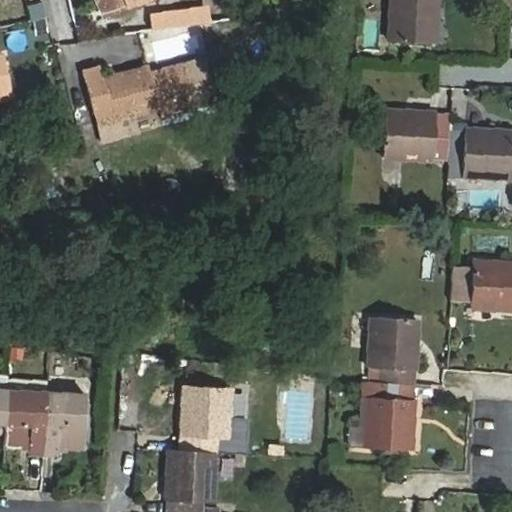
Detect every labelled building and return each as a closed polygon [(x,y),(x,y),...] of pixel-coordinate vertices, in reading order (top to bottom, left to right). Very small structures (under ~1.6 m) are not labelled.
[(98,0),(104,14),(140,0),(98,0)] [(431,21),(432,10),(437,10),(437,0),(389,0),(388,40),(436,42),(437,21),(431,21)] [(0,98),(12,96),(3,55),(0,55),(0,98)] [(83,71),(93,112),(111,108),(113,118),(162,105),(163,110),(195,102),(185,67),(151,75),(150,69),(104,81),(100,66),(83,71)] [(383,156),(433,159),(433,157),(448,158),(450,130),(451,115),(436,114),(436,112),(417,111),(417,116),(406,116),(407,110),(385,109),(383,156)] [(494,177),(511,177),(511,130),(494,129),(494,135),(483,134),(483,129),(465,128),(464,131),(450,130),(448,158),(447,177),(462,178),(462,175),(494,177)] [(511,177),(494,177),(493,189),(511,190),(511,177)] [(502,308),(511,308),(511,261),(471,260),(471,266),(451,265),(449,300),(469,301),(469,307),(491,308),(491,302),(502,303),(502,308)] [(371,316),(368,367),(370,367),(369,381),(411,384),(412,369),(414,369),(415,358),(410,358),(410,351),(415,351),(417,318),(371,316)] [(4,444),(29,446),(29,451),(44,451),(47,392),(47,382),(7,380),(5,422),(4,444)] [(410,449),(411,428),(406,427),(406,416),(412,417),(413,398),(410,398),(411,384),(369,381),(363,381),(360,427),(363,427),(362,447),(410,449)] [(181,435),(184,435),(184,449),(215,450),(243,451),(243,436),(228,435),(229,386),(183,384),(182,405),(188,406),(187,417),(182,416),(181,435)] [(47,392),(44,451),(59,452),(59,447),(84,448),(87,394),(47,392)] [(167,482),(167,500),(169,500),(168,511),(200,511),(201,501),(213,502),(215,450),(184,449),(169,449),(168,471),(173,471),(173,482),(167,482)]
